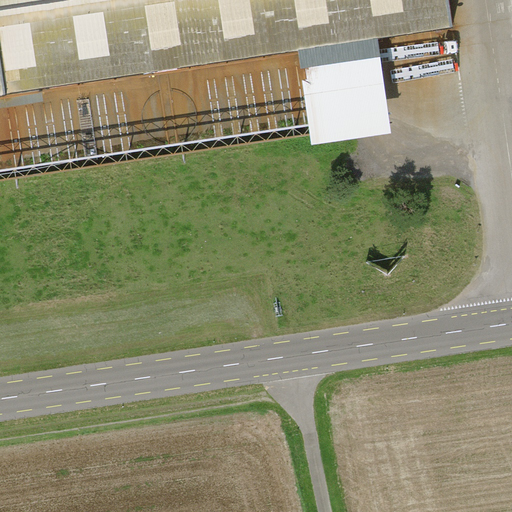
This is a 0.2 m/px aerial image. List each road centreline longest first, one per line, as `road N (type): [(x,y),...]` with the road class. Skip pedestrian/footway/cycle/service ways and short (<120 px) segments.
road 1 (primary): [(0,399),(511,323)]
road 2 (track): [(0,437),(301,391)]
road 3 (track): [(326,511),(293,355)]
